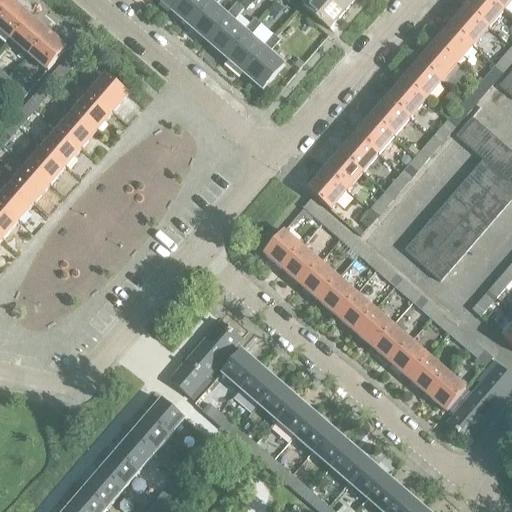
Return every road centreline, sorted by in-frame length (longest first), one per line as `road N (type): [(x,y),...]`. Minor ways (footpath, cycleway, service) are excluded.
road 1 (residential): [(467,483),(198,247)]
road 2 (residential): [(0,377),(66,383),(198,247)]
road 3 (residential): [(276,157),(97,0)]
road 4 (residential): [(276,157),(414,0)]
